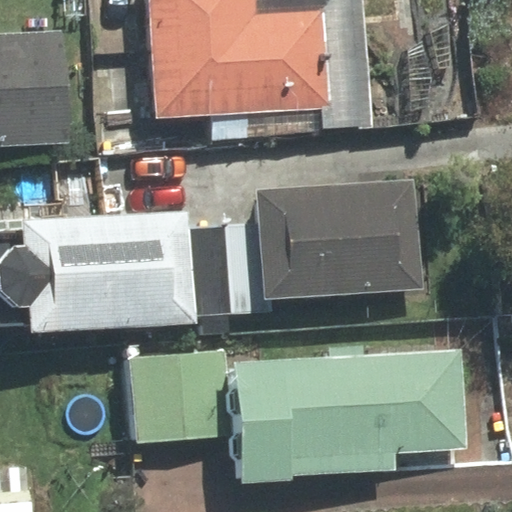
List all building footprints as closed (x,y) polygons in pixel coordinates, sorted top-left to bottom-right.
[(197,146),(366,132),(356,0),(129,0),(140,127),(195,122),(197,146)] [(47,36),(0,39),(0,151),(55,148),(47,36)] [(401,187),(236,199),(244,306),(409,294),(401,187)] [(176,235),(175,220),(0,230),(0,337),(215,325),(210,233),(176,235)] [(445,360),(223,377),(231,490),(385,479),(383,456),(452,451),(445,360)] [(212,362),(117,368),(122,449),(217,443),(212,362)] [(23,511),(24,498),(0,497),(0,511),(23,511)]
